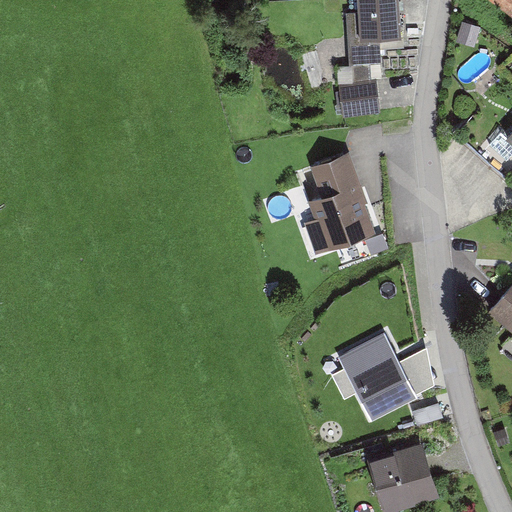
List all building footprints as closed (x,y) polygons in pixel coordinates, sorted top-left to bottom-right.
[(360,2),(350,3),(351,22),(339,23),(343,76),(347,76),(348,92),(365,90),(364,75),(376,74),(374,48),(395,46),(391,0),(360,2)] [(511,0),(480,0),(477,5),(511,29),(511,0)] [(469,56),(475,37),(456,32),(450,51),(469,56)] [(375,123),(370,89),(365,90),(348,92),(332,94),(337,128),(375,123)] [(300,233),(311,263),(371,241),(341,161),(306,174),(316,204),(302,209),(309,230),(300,233)] [(511,291),(484,323),(511,347),(511,291)] [(378,344),(334,367),(367,429),(411,406),(378,344)] [(362,469),(375,511),(408,511),(432,505),(416,453),(362,469)]
